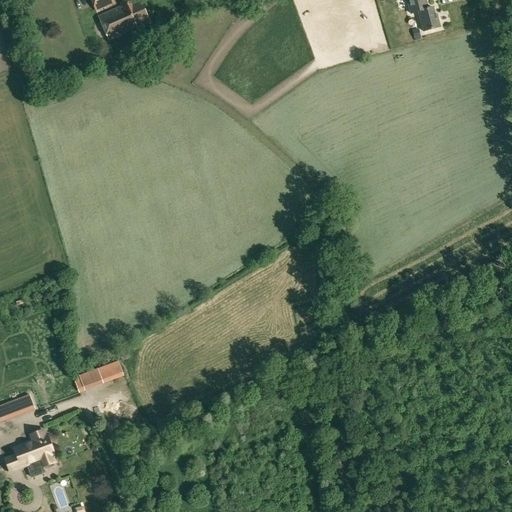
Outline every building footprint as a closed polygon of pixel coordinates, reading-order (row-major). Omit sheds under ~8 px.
[(90,0),(96,12),(115,3),(113,0),(90,0)] [(109,40),(150,22),(140,0),(136,0),(132,2),(131,0),(126,0),(121,3),(122,6),(99,17),(109,40)] [(418,12),(427,9),(425,0),(407,0),(411,14),(418,12)] [(418,12),(423,32),(440,27),(437,17),(435,17),(433,8),(427,9),(418,12)] [(74,379),(78,391),(122,375),(118,363),(74,379)] [(30,394),(0,405),(0,418),(34,405),(30,394)] [(17,454),(5,459),(10,471),(40,460),(42,463),(54,458),(43,431),(31,435),(33,440),(14,448),(17,454)]
